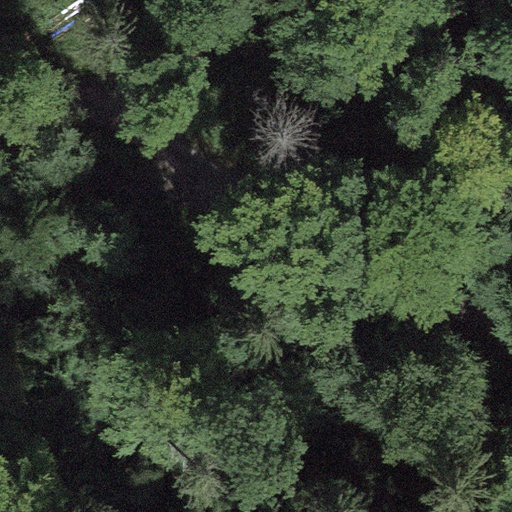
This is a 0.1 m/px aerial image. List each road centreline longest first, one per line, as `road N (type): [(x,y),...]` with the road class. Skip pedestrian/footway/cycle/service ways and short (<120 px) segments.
road 1 (track): [(511,326),(389,304),(217,209)]
road 2 (track): [(217,209),(141,186),(68,231),(0,228)]
road 3 (track): [(217,209),(162,125),(178,24),(195,0)]
